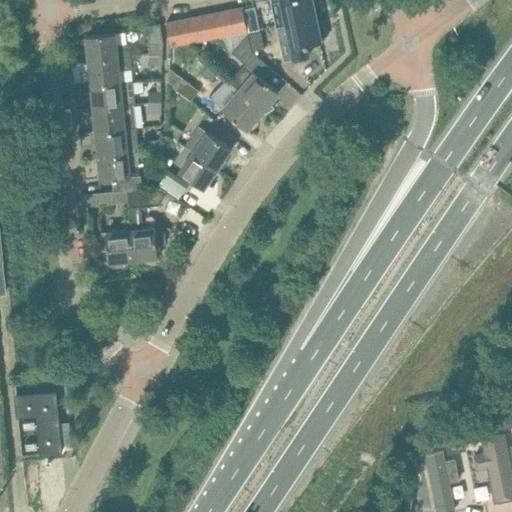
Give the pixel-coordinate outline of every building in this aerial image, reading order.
[(271,0),(272,2),(276,21),(277,27),(316,19),(314,10),(320,6),(318,0),(271,0)] [(242,6),(230,9),(235,32),(236,36),(248,34),(247,30),(242,6)] [(230,9),(217,11),(222,35),(235,32),(230,9)] [(209,38),(222,35),(217,11),(205,14),(209,38)] [(196,40),(209,38),(205,14),(192,17),(196,40)] [(183,43),(196,40),(192,17),(179,19),(183,43)] [(171,46),(183,43),(179,19),(166,22),(171,46)] [(316,19),(277,27),(284,61),(294,59),(309,55),(307,46),(308,46),(308,44),(321,42),(321,40),(326,37),(324,27),(318,27),(316,19)] [(146,26),(148,43),(149,43),(149,54),(163,52),(164,43),(159,23),(146,26)] [(262,31),(248,34),(251,50),(266,47),(262,31)] [(86,35),(88,60),(130,56),(129,42),(115,44),(114,32),(86,35)] [(229,80),(228,81),(262,110),(262,109),(266,112),(272,108),(272,109),(274,107),(270,101),(278,91),(268,82),(263,78),(255,71),(252,69),(261,58),(258,56),(251,50),(248,34),(236,36),(237,43),(230,52),(245,62),(229,80)] [(149,54),(148,64),(163,65),(163,52),(149,54)] [(133,79),(133,78),(119,80),(118,70),(132,68),(130,56),(88,60),(91,84),(133,79)] [(208,64),(202,72),(211,80),(218,72),(208,64)] [(199,90),(170,67),(169,83),(191,100),(199,90)] [(133,79),(91,84),(93,107),(134,103),(135,103),(133,79)] [(222,89),(213,99),(224,108),(223,109),(231,115),(246,128),(262,110),(228,81),(222,89)] [(148,91),(148,102),(161,102),(161,91),(148,91)] [(148,102),(148,112),(161,113),(161,102),(148,102)] [(93,107),(96,131),(124,128),(137,127),(134,103),(93,107)] [(167,131),(165,133),(175,140),(182,129),(172,123),(167,131)] [(199,126),(186,147),(192,151),(217,168),(231,147),(199,126)] [(124,128),(96,131),(98,155),(138,151),(139,151),(137,127),(124,128)] [(160,139),(149,140),(150,148),(160,147),(160,139)] [(160,187),(160,185),(141,187),(139,174),(130,175),(128,165),(139,164),(138,151),(98,155),(101,180),(112,179),(113,191),(105,191),(105,192),(125,190),(160,187)] [(204,188),(217,168),(192,151),(179,171),(204,188)] [(169,166),(158,182),(180,196),(190,180),(169,166)] [(127,202),(129,201),(131,229),(130,229),(134,259),(158,256),(157,243),(165,243),(163,231),(155,232),(155,226),(143,228),(140,206),(162,204),(169,192),(160,187),(125,190),(127,202)] [(105,192),(106,204),(127,202),(125,190),(105,192)] [(0,291),(9,291),(6,223),(0,223),(0,291)] [(112,261),(112,266),(125,265),(124,260),(134,259),(130,229),(100,232),(102,250),(108,249),(109,261),(112,261)] [(62,389),(18,391),(21,454),(65,452),(62,389)] [(509,428),(506,416),(462,425),(464,437),(484,433),(509,428)] [(464,437),(462,425),(421,433),(423,445),(445,440),(448,453),(467,449),(464,437)] [(511,499),(511,472),(505,433),(481,437),(484,453),(472,455),(475,472),(487,470),(493,503),(511,499)] [(425,455),(435,511),(442,511),(455,510),(445,452),(425,455)]
